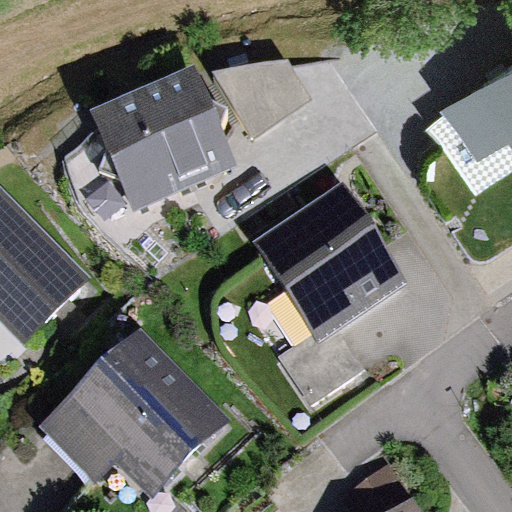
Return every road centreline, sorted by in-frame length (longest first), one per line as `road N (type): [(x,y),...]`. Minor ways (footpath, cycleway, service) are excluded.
road 1 (residential): [(369,147),(487,341)]
road 2 (residential): [(415,392),(498,511)]
